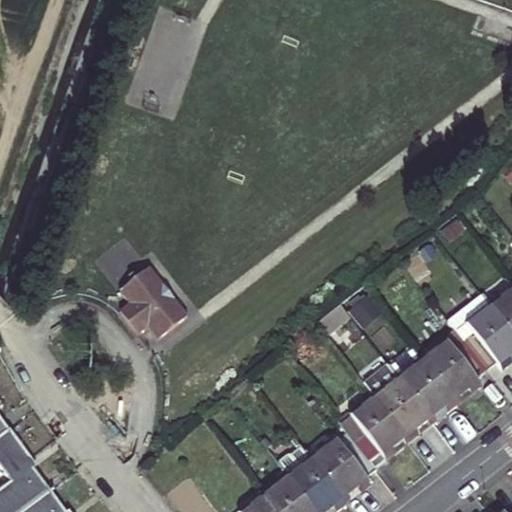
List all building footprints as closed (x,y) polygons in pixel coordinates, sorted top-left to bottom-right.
[(158,345),(187,324),(146,275),(118,298),(129,311),(118,320),(136,343),(148,334),(158,345)] [(478,296),(487,309),(511,339),(511,291),(511,290),(501,277),(478,296)] [(509,372),(511,369),(511,339),(487,309),(478,296),(443,323),(452,335),(488,380),(504,367),(509,372)] [(362,330),(381,315),(367,297),(348,313),(362,330)] [(316,329),(327,342),(351,324),(340,310),(316,329)] [(488,380),(452,335),(419,363),(459,413),(481,396),(477,388),(488,380)] [(435,432),(459,413),(419,363),(396,383),(397,383),(435,432)] [(362,388),(373,402),(411,450),(435,432),(397,383),(396,383),(386,369),(362,388)] [(411,450),(373,402),(339,429),(345,437),(376,477),(411,450)] [(65,511),(51,493),(29,464),(31,462),(0,421),(0,468),(12,484),(0,493),(0,511),(65,511)] [(376,477),(345,437),(311,465),(347,511),(351,511),(372,496),(368,490),(379,481),(376,477)] [(304,456),(280,475),(287,484),(311,465),(304,456)] [(347,511),(311,465),(287,484),(309,511),(347,511)] [(309,511),(287,484),(264,503),(271,511),(309,511)] [(271,511),(264,503),(252,511),(271,511)]
